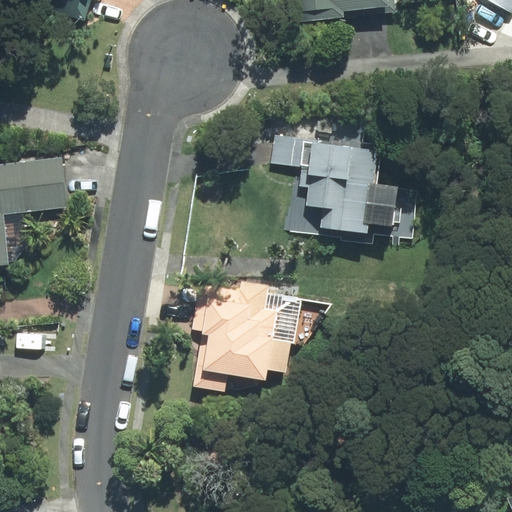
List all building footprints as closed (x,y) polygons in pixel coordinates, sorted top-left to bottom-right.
[(399,0),(306,0),(309,21),(401,13),(399,0)] [(319,229),(363,235),(364,224),(390,227),(395,189),(375,186),(380,147),(364,145),(367,117),(322,112),(318,143),(299,140),(296,169),(302,170),(299,190),(307,191),(304,223),(319,224),(319,229)] [(0,270),(15,269),(9,218),(72,211),(66,161),(0,167),(0,270)] [(204,333),(194,388),(224,393),(227,376),(257,382),(259,370),(283,375),(289,344),(274,341),(279,310),(266,308),(270,288),(241,283),(239,292),(203,285),(194,331),(204,333)] [(511,511),(511,492),(502,497),(509,511),(511,511)]
